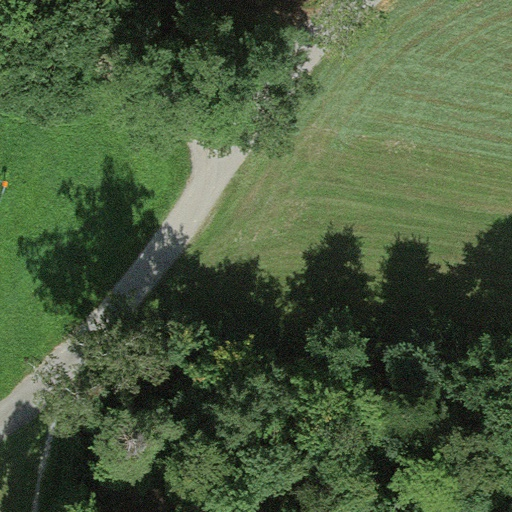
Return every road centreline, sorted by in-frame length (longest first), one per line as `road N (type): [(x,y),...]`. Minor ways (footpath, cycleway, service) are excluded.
road 1 (track): [(232,147),(122,66),(0,18)]
road 2 (track): [(232,147),(359,0)]
